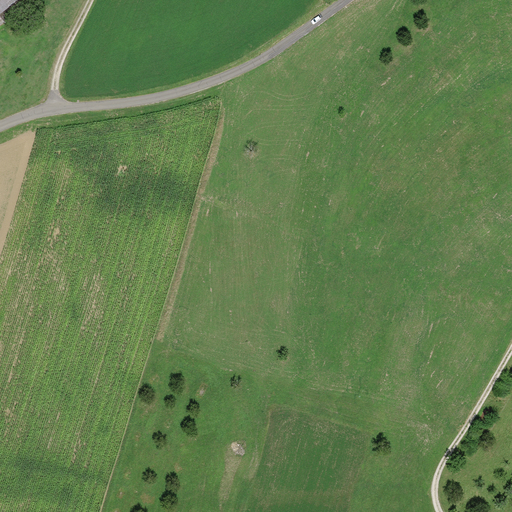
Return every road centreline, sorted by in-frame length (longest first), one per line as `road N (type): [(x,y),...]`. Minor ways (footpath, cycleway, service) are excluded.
road 1 (unclassified): [(0,125),(222,80),(345,0)]
road 2 (track): [(511,346),(431,485),(438,511)]
